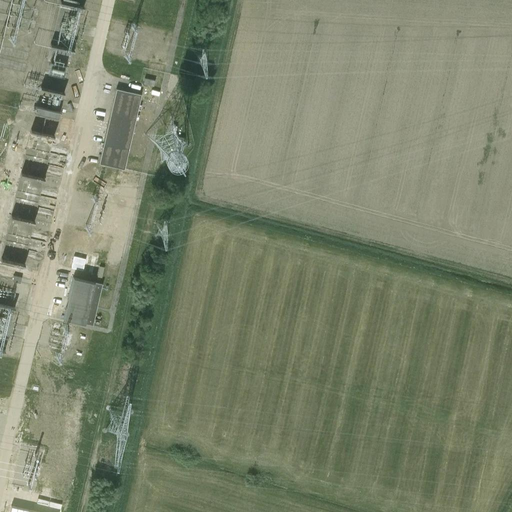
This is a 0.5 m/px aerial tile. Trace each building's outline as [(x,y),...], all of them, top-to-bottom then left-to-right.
[(73,52),(58,48),(55,59),(62,61),(62,64),(69,65),(73,52)] [(155,80),(145,78),(143,84),(153,86),(155,80)] [(116,88),(99,164),(124,169),(141,94),(116,88)] [(59,112),(36,106),(34,113),(58,118),(59,112)] [(184,138),(171,136),(170,143),(182,145),(184,138)] [(74,266),(83,267),(84,258),(76,256),(74,266)] [(73,277),(64,318),(84,323),(93,325),(102,283),(94,282),(73,277)]
